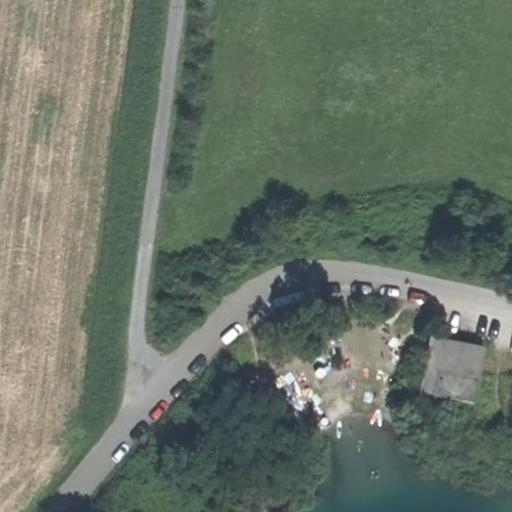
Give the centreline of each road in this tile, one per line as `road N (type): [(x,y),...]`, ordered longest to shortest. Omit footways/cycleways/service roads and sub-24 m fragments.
road 1 (unclassified): [(511,309),(322,271),(254,292),(150,389)]
road 2 (track): [(150,389),(140,354),(185,0)]
road 3 (unclassified): [(41,511),(150,389)]
